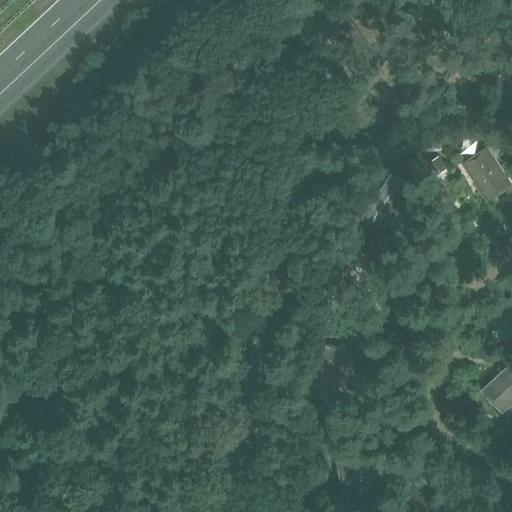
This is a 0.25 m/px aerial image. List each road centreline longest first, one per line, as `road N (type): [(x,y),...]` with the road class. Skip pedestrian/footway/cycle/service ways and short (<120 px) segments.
road 1 (unclassified): [(228,511),(314,86),(340,0)]
road 2 (motorway): [(0,86),(92,0)]
